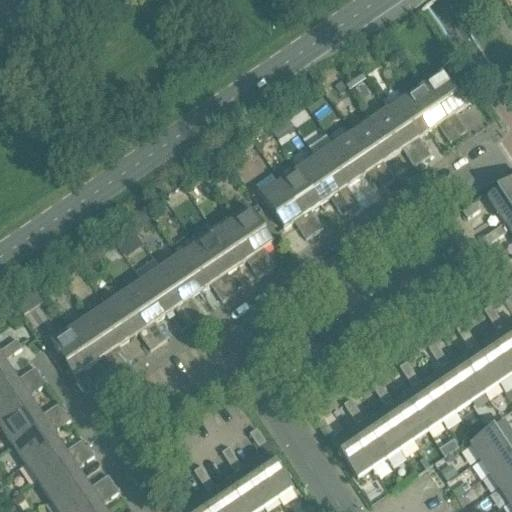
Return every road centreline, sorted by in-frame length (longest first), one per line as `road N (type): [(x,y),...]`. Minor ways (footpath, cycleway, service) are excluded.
road 1 (secondary): [(0,258),(382,0)]
road 2 (residential): [(239,348),(250,318),(511,152)]
road 3 (residential): [(240,429),(148,491),(110,433),(239,348)]
road 4 (residential): [(343,511),(239,348)]
